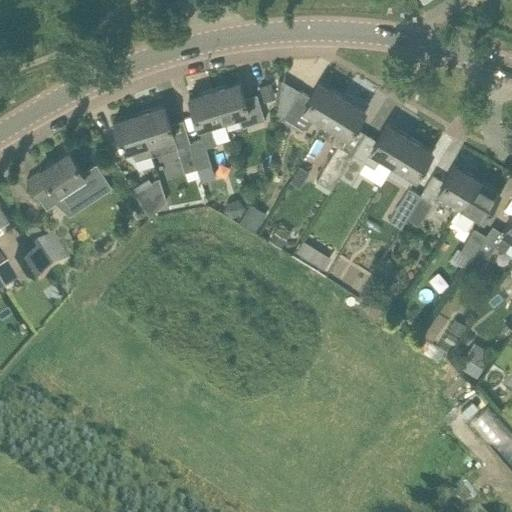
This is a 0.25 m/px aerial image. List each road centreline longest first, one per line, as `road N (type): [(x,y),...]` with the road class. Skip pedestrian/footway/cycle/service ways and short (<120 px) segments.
road 1 (secondary): [(228,37),(342,30),(493,59)]
road 2 (secondary): [(0,138),(100,77),(228,37)]
